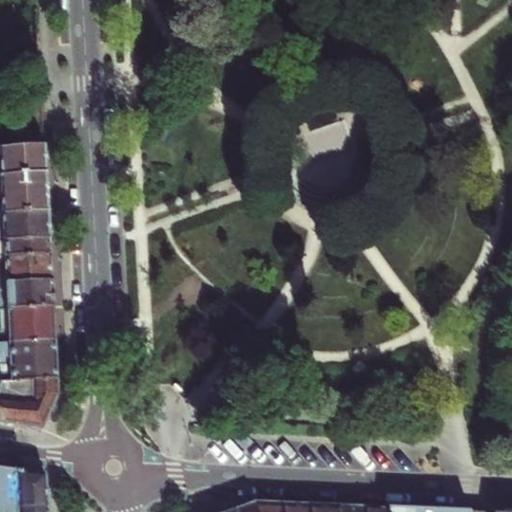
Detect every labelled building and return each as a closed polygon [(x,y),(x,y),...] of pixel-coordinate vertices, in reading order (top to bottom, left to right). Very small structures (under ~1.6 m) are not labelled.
[(9,133),(10,149),(46,147),(45,130),(9,133)] [(0,176),(47,173),(46,147),(10,149),(0,149),(0,176)] [(47,173),(0,176),(0,215),(49,213),(47,173)] [(49,213),(0,215),(0,241),(51,239),(49,213)] [(51,239),(0,241),(0,257),(52,254),(51,239)] [(52,254),(0,257),(0,283),(53,280),(52,254)] [(53,280),(0,283),(0,309),(2,310),(54,307),(53,280)] [(0,344),(56,341),(54,307),(2,310),(3,329),(0,329),(0,344)] [(0,381),(32,380),(58,379),(56,341),(0,344),(0,381)] [(0,422),(43,428),(59,397),(58,379),(32,380),(32,400),(0,397),(0,422)] [(32,380),(0,381),(0,397),(32,400),(32,380)] [(46,476),(0,469),(0,508),(31,506),(33,510),(48,508),(46,476)] [(259,511),(255,503),(236,510),(236,511),(259,511)] [(286,511),(287,504),(255,503),(259,511),(286,511)]
